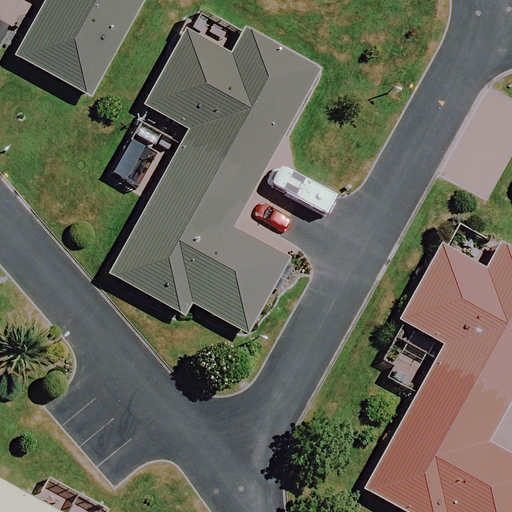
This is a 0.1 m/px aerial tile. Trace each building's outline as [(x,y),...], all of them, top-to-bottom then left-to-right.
[(48,0),(49,0),(16,61),(86,99),(140,0),(48,0)] [(220,61),(181,41),(141,113),(189,140),(112,280),(178,316),(184,306),(242,337),(280,268),(219,234),(311,68),(238,28),(220,61)] [(511,158),(511,102),(492,91),(443,179),(487,204),(511,158)] [(511,394),(511,258),(498,251),(485,276),(444,254),(403,327),(444,349),(364,493),(398,511),(511,511),(511,464),(482,448),(511,394)] [(45,511),(0,487),(0,511),(45,511)]
